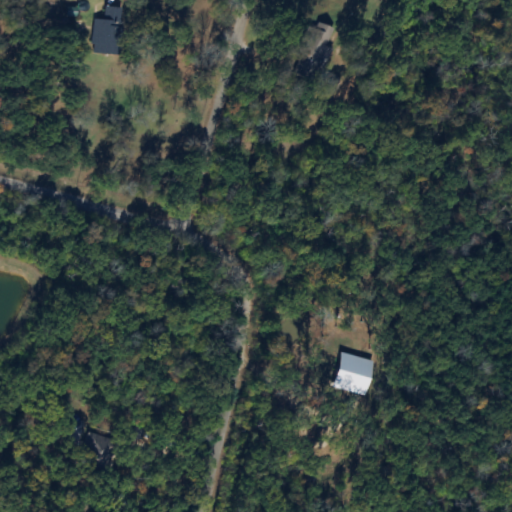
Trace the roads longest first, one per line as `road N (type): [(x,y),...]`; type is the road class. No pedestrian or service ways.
road 1 (residential): [(0,178),(180,227),(217,246),(250,280),(252,318),(210,511)]
road 2 (residential): [(180,227),(249,0)]
